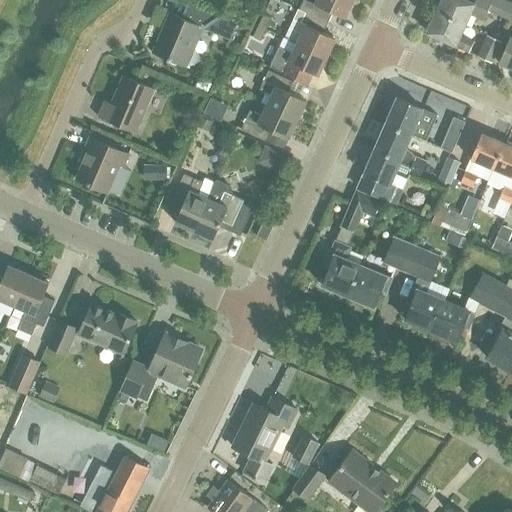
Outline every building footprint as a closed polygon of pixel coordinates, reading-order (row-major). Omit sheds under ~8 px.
[(354,0),(317,0),(315,4),(306,0),(303,0),(299,9),(328,23),(333,12),(346,18),(354,0)] [(464,0),(442,0),(436,13),(465,26),(470,15),(483,21),(488,11),(509,21),(511,14),(511,6),(496,0),(474,0),(473,4),(464,0)] [(199,39),(204,27),(231,39),(238,23),(189,2),(182,18),(170,13),(153,53),(189,69),(197,52),(192,50),(197,39),(199,39)] [(299,9),(285,38),(297,43),(327,58),(336,39),(324,33),(328,23),(299,9)] [(465,26),(436,13),(427,34),(468,53),(473,42),(459,37),(465,26)] [(266,29),(272,18),(264,14),(259,26),(266,29)] [(261,41),(266,29),(259,26),(253,37),(261,41)] [(500,41),(485,35),(476,53),(491,61),(500,41)] [(511,69),(511,38),(510,38),(499,64),(511,69)] [(280,47),(270,67),(301,81),(309,85),(314,74),(319,76),(327,58),(297,43),(293,53),(280,47)] [(267,105),(298,120),(307,101),(289,93),(294,82),(269,70),(260,89),(272,95),(267,105)] [(136,133),(155,89),(124,75),(112,104),(105,101),(99,117),(136,133)] [(199,77),(196,86),(208,91),(212,82),(199,77)] [(211,97),(203,114),(213,118),(221,101),(211,97)] [(396,99),(385,125),(412,136),(412,135),(426,140),(436,116),(396,99)] [(298,120),(267,105),(262,116),(250,110),(241,129),(267,141),(271,131),(289,139),(298,120)] [(213,121),(202,115),(198,124),(209,130),(213,121)] [(385,125),(374,150),(423,171),(427,163),(415,158),(416,156),(406,151),(412,136),(385,125)] [(449,129),(441,148),(452,153),(461,134),(449,129)] [(489,180),(504,144),(481,134),(470,160),(460,183),(473,188),(478,176),(489,180)] [(124,168),(129,155),(90,137),(84,150),(88,152),(76,179),(108,193),(120,166),(124,168)] [(489,180),(488,184),(502,190),(499,198),(510,203),(511,198),(511,147),(504,144),(493,170),(493,171),(489,180)] [(364,177),(358,190),(397,206),(403,192),(402,191),(402,190),(389,185),(394,174),(407,179),(409,174),(420,179),(423,171),(374,150),(363,176),(364,177)] [(438,178),(450,184),(459,162),(447,157),(438,178)] [(157,165),(157,180),(169,181),(169,166),(157,165)] [(195,231),(216,182),(206,177),(204,182),(184,174),(173,199),(183,204),(175,222),(195,231)] [(218,178),(216,182),(195,231),(214,239),(222,221),(233,226),(230,231),(241,236),(254,204),(233,195),(233,193),(232,185),(218,178)] [(454,204),(465,209),(472,196),(460,191),(454,204)] [(350,207),(341,227),(352,232),(361,212),(374,218),(380,203),(356,193),(350,207)] [(435,211),(431,220),(440,224),(447,208),(439,204),(435,211)] [(429,208),(425,217),(431,220),(435,211),(429,208)] [(266,240),(272,228),(262,224),(256,236),(266,240)] [(469,240),(454,234),(451,242),(465,249),(469,240)] [(496,236),(492,246),(511,254),(511,242),(499,237),(496,236)] [(407,273),(418,249),(394,239),(383,263),(407,273)] [(348,297),(361,267),(346,260),(350,249),(335,243),(324,269),(328,271),(321,286),(348,297)] [(410,305),(404,321),(431,332),(444,301),(448,291),(446,290),(431,283),(441,259),(439,258),(426,252),(418,249),(407,273),(418,278),(413,289),(407,304),(410,305)] [(0,299),(15,306),(29,274),(9,265),(3,279),(0,277),(0,299)] [(361,267),(348,297),(375,309),(381,293),(384,295),(391,279),(361,267)] [(29,274),(15,306),(26,311),(23,318),(44,327),(55,301),(44,296),(50,283),(29,274)] [(444,301),(431,332),(458,343),(465,327),(469,329),(475,314),(479,303),(480,303),(494,311),(507,288),(507,287),(495,280),(494,280),(484,274),(471,298),(470,298),(465,310),(444,301)] [(496,344),(487,359),(511,374),(511,372),(511,334),(510,334),(511,330),(511,281),(507,288),(494,311),(507,318),(501,328),(493,342),(496,344)] [(136,324),(137,321),(118,313),(117,315),(92,305),(79,334),(124,354),(137,324),(136,324)] [(66,354),(77,329),(61,321),(49,347),(66,354)] [(186,386),(202,350),(166,334),(150,369),(134,362),(122,390),(124,391),(130,394),(148,401),(159,375),(186,386)] [(29,388),(40,362),(34,360),(29,358),(27,357),(23,355),(10,387),(14,389),(26,394),(28,391),(29,388)] [(45,382),(38,397),(52,403),(59,388),(45,382)] [(124,391),(121,398),(127,401),(130,394),(124,391)] [(253,404),(232,447),(248,455),(241,471),(264,483),(272,464),(265,461),(283,426),(288,429),(297,410),(271,398),(265,410),(253,404)] [(156,433),(153,443),(171,447),(174,437),(156,433)] [(301,434),(291,456),(307,464),(318,442),(301,434)] [(368,511),(375,511),(396,484),(353,452),(330,483),(368,511)] [(100,465),(85,495),(101,503),(96,511),(126,511),(132,500),(148,469),(125,457),(116,473),(100,465)] [(66,479),(38,465),(31,479),(59,493),(66,479)] [(307,499),(324,477),(312,467),(294,489),(307,499)] [(0,475),(0,488),(29,501),(34,490),(0,475)] [(212,511),(265,511),(267,510),(228,481),(220,492),(217,489),(210,499),(213,501),(208,508),(212,511)]
